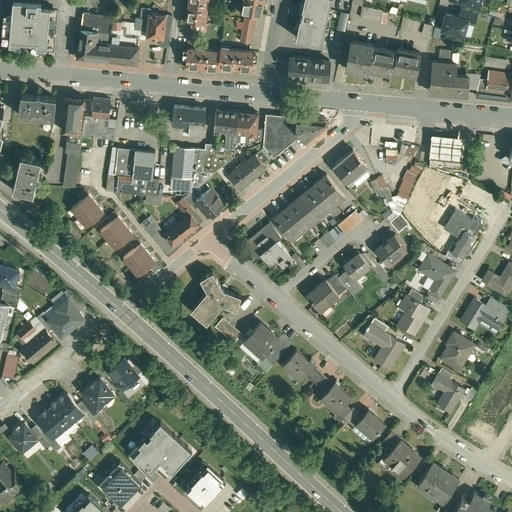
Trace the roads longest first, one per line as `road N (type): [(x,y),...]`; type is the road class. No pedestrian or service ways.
road 1 (secondary): [(0,208),(342,511)]
road 2 (residential): [(467,191),(506,211),(391,398)]
road 3 (residential): [(207,239),(370,104)]
road 4 (tertiary): [(0,69),(170,85)]
road 5 (residential): [(277,299),(391,398)]
road 6 (tertiary): [(370,104),(511,117)]
